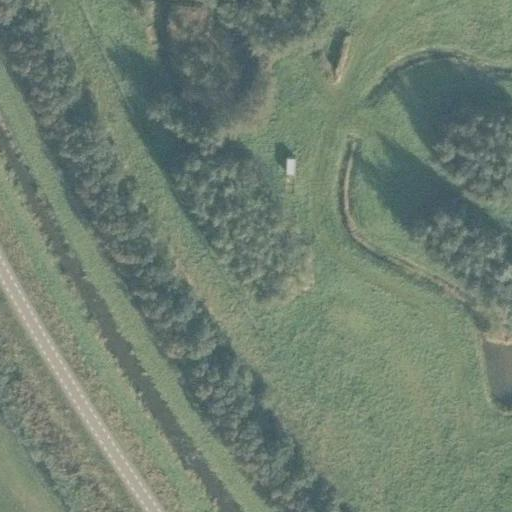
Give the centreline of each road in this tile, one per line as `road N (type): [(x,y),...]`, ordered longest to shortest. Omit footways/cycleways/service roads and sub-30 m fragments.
road 1 (track): [(0,70),(235,480),(261,511)]
road 2 (unclassified): [(144,511),(0,272)]
